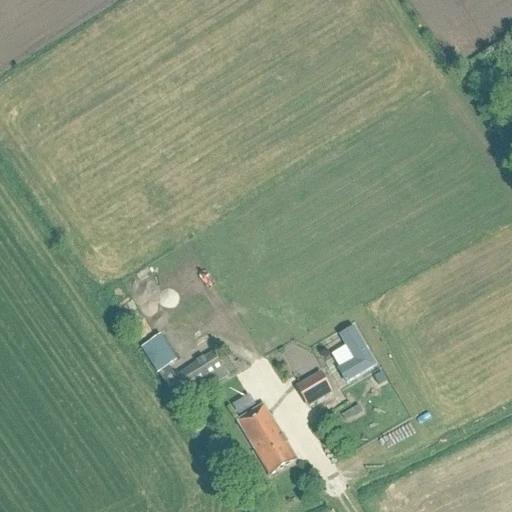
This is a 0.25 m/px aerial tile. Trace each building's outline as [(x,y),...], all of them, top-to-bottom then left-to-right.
[(346,386),(377,368),(355,331),(340,340),(354,363),(338,372),(346,386)] [(142,351),(152,368),(181,414),(231,382),(217,357),(177,382),(169,370),(177,365),(161,339),(142,351)] [(301,376),(311,371),(303,357),(293,362),(301,376)] [(307,409),(327,399),(333,395),(321,373),(296,388),(307,409)] [(263,408),(237,424),(270,477),(296,462),(263,408)]
